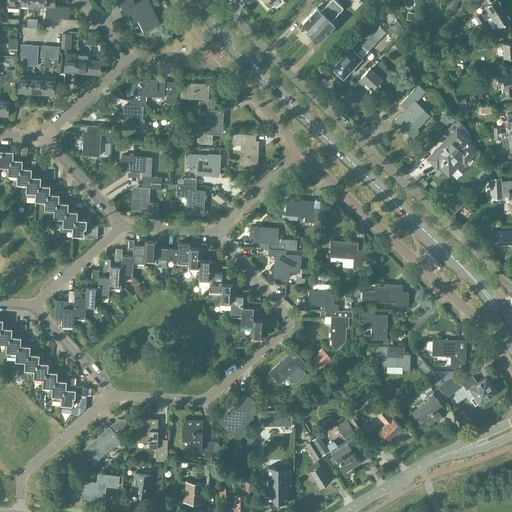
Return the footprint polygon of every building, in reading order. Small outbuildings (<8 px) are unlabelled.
[(21,8),(21,4),(21,0),(7,0),(7,7),(21,8)] [(28,8),(33,9),(34,5),(34,0),(21,0),(21,4),(28,5),(28,8)] [(46,18),(52,18),(52,6),(55,6),(55,0),(34,0),(34,5),(33,9),(40,10),(40,6),(47,7),(46,18)] [(135,23),(139,21),(145,31),(159,24),(151,8),(152,7),(148,0),(143,0),(135,4),(132,0),(123,0),(119,2),(123,11),(127,17),(131,15),(135,23)] [(317,8),(303,23),(308,29),(309,29),(310,29),(310,30),(311,29),(314,32),(313,32),(314,33),(313,33),(314,34),(320,40),(335,25),(331,21),(344,7),(336,0),(331,0),(321,11),(317,8)] [(456,7),(459,0),(449,0),(446,8),(454,12),(456,7)] [(475,0),(471,6),(476,10),(481,3),(477,0),(475,0)] [(485,6),(488,12),(484,15),(482,13),(475,18),(479,25),(485,21),(487,20),(492,17),(505,9),(499,0),(484,0),(487,4),(485,6)] [(511,19),(505,9),(492,17),(487,20),(492,29),(497,25),(498,27),(511,19)] [(387,30),(396,38),(406,28),(397,20),(387,30)] [(485,21),(479,25),(483,30),(489,25),(485,21)] [(337,71),(340,71),(345,75),(344,76),(344,77),(378,41),(369,32),(360,42),(361,43),(354,50),(351,47),(337,62),(337,64),(335,65),(334,67),(335,70),(337,71)] [(449,34),(438,45),(440,48),(453,40),(449,34)] [(395,42),(401,50),(407,45),(400,37),(395,42)] [(476,45),(477,48),(478,51),(489,48),(487,41),(476,45)] [(511,41),(502,43),(497,43),(497,48),(503,47),(503,57),(511,56),(511,41)] [(27,66),(32,66),(33,57),(32,57),(26,57),(27,45),(21,44),(20,57),(28,57),(27,66)] [(53,58),(47,58),(41,57),(41,58),(45,58),(44,67),(50,67),(50,64),(50,58),(58,59),(59,47),(53,46),(53,58)] [(64,71),(76,71),(77,58),(78,54),(78,53),(66,52),(64,71)] [(76,71),(88,72),(90,55),(78,54),(77,58),(76,71)] [(90,55),(88,72),(101,73),(102,56),(90,55)] [(365,82),(373,89),(378,93),(383,87),(379,83),(380,83),(381,82),(381,81),(383,79),(382,78),(389,71),(378,61),(371,68),(370,68),(361,78),(362,79),(359,82),(363,85),(365,82)] [(503,82),(504,89),(504,95),(511,94),(511,74),(498,76),(498,83),(503,82)] [(18,91),(31,92),(32,79),(19,78),(18,91)] [(31,92),(42,93),(43,79),(32,79),(31,92)] [(43,79),(42,93),(55,94),(56,80),(43,79)] [(130,94),(130,100),(146,101),(146,96),(163,97),(163,93),(166,94),(166,103),(173,104),(174,82),(164,82),(142,81),(141,81),(140,81),(138,82),(137,82),(136,83),(134,84),(133,85),(132,87),(131,88),(130,90),(130,91),(130,93),(130,94)] [(203,98),(202,104),(215,105),(215,99),(208,98),(209,84),(182,83),(181,97),(203,98)] [(409,94),(417,101),(426,92),(418,85),(409,94)] [(430,116),(414,101),(408,95),(399,104),(405,110),(395,121),(413,138),(420,131),(417,129),(430,116)] [(0,114),(9,115),(10,101),(0,100),(0,114)] [(146,101),(130,100),(130,106),(125,106),(123,130),(140,131),(142,107),(146,107),(146,101)] [(215,105),(202,104),(202,110),(206,111),(205,130),(198,130),(197,143),(213,144),(213,133),(221,134),(222,116),(219,116),(217,111),(214,111),(215,105)] [(443,121),(449,126),(455,120),(449,114),(443,121)] [(471,140),(461,130),(465,126),(458,119),(454,123),(444,133),(449,138),(429,159),(434,163),(437,161),(439,159),(442,162),(439,165),(449,174),(461,162),(465,165),(478,151),(473,147),(474,146),(470,142),(471,140)] [(106,135),(107,127),(88,126),(88,131),(85,131),(84,154),(99,155),(100,134),(106,135)] [(500,133),(494,134),(495,140),(498,139),(501,139),(501,138),(503,138),(503,139),(503,146),(510,146),(510,152),(511,151),(511,132),(508,133),(507,133),(500,133)] [(163,133),(160,142),(169,145),(171,140),(169,140),(170,135),(163,133)] [(241,145),(240,163),(257,164),(258,141),(255,141),(255,136),(234,135),(233,145),(241,145)] [(163,153),(167,154),(170,152),(170,148),(167,146),(163,146),(162,150),(163,153)] [(17,157),(18,148),(15,148),(13,148),(13,151),(11,151),(8,151),(8,148),(4,148),(0,147),(0,166),(9,167),(11,167),(11,159),(13,159),(13,157),(17,157)] [(186,163),(197,163),(196,174),(219,175),(220,155),(212,154),(211,155),(187,154),(186,163)] [(122,155),(121,170),(129,170),(133,170),(132,176),(138,176),(138,175),(143,176),(142,182),(162,183),(162,177),(152,177),(153,158),(145,157),(145,156),(133,156),(130,155),(122,155)] [(27,157),(23,157),(23,160),(17,159),(17,157),(13,157),(13,159),(11,159),(11,167),(9,167),(8,175),(17,176),(20,176),(20,168),(22,168),(22,165),(26,165),(27,157)] [(20,176),(17,176),(17,184),(26,185),(29,185),(29,177),(31,177),(31,174),(36,174),(37,161),(33,160),(32,168),(26,168),(26,165),(22,165),(22,168),(20,168),(20,176)] [(41,174),(41,177),(35,177),(36,174),(31,174),(31,177),(29,177),(29,185),(26,185),(26,192),(27,192),(27,197),(36,197),(36,193),(38,193),(38,185),(41,186),(41,183),(45,183),(45,174),(41,174)] [(501,178),(491,179),(492,198),(503,198),(502,196),(506,196),(510,196),(511,212),(511,189),(510,190),(510,182),(502,183),(501,178)] [(134,187),(132,210),(157,211),(157,203),(150,202),(151,189),(161,189),(162,183),(142,182),(142,187),(134,187)] [(36,193),(36,197),(35,201),(45,202),(47,202),(48,194),(50,194),(50,191),(55,191),(55,183),(50,183),(50,186),(45,185),(45,183),(41,183),(41,186),(38,185),(38,193),(36,193)] [(178,184),(177,196),(189,197),(188,213),(203,214),(204,192),(196,191),(197,185),(184,184),(178,184)] [(59,200),(63,200),(64,191),(59,191),(59,194),(54,194),(55,191),(50,191),(50,194),(48,194),(47,202),(45,202),(44,210),(54,210),(56,210),(57,203),(59,203),(59,200)] [(444,207),(452,215),(463,203),(455,196),(444,207)] [(311,222),(311,225),(318,226),(319,209),(313,208),(313,201),(287,199),(286,215),(305,217),(305,221),(311,222)] [(73,200),(69,200),(69,203),(63,202),(63,200),(59,200),(59,203),(57,203),(56,210),(54,210),(54,218),(64,219),(64,218),(65,219),(66,211),(68,211),(68,208),(72,209),(73,200)] [(78,211),(72,211),(72,209),(68,208),(68,211),(66,211),(65,219),(64,218),(64,219),(63,231),(73,231),(73,227),(75,227),(75,219),(77,219),(77,217),(82,217),(82,203),(77,203),(77,208),(78,208),(78,211)] [(271,207),(266,211),(270,216),(275,212),(271,207)] [(82,217),(77,217),(77,219),(75,219),(75,227),(73,227),(73,231),(72,235),(84,236),(84,231),(84,228),(87,228),(87,225),(91,226),(91,217),(87,217),(87,220),(81,220),(82,217)] [(492,234),(491,225),(481,225),(481,235),(492,234)] [(251,228),(251,235),(255,236),(255,241),(262,242),(261,248),(270,248),(282,249),(285,249),(285,248),(294,249),(294,239),(277,238),(278,228),(256,227),(252,227),(251,228)] [(511,230),(498,232),(498,243),(504,243),(504,244),(511,244),(511,230)] [(134,262),(145,263),(145,262),(145,258),(145,245),(134,244),(134,240),(128,240),(128,249),(134,249),(133,255),(134,255),(133,262),(133,273),(134,262)] [(154,259),(167,259),(168,248),(157,247),(158,241),(145,241),(145,245),(145,258),(145,262),(145,263),(145,261),(154,262),(154,259)] [(354,268),(362,268),(363,251),(357,250),(358,243),(331,241),(330,256),(354,258),(354,268)] [(177,264),(189,264),(189,261),(189,260),(190,247),(190,243),(178,243),(178,248),(168,248),(167,259),(177,260),(177,264)] [(188,268),(200,269),(200,266),(200,259),(201,259),(201,254),(207,255),(207,244),(202,244),(201,248),(190,247),(189,260),(189,261),(189,264),(189,265),(188,268)] [(270,248),(269,254),(276,255),(275,277),(289,278),(289,272),(300,272),(301,256),(285,255),(285,249),(282,249),(270,248)] [(133,278),(133,273),(133,262),(134,255),(133,255),(122,255),(123,249),(117,249),(116,260),(122,260),(121,266),(122,266),(121,272),(122,272),(121,277),(133,278)] [(202,285),(210,285),(210,278),(211,271),(211,265),(217,266),(218,255),(212,254),(212,260),(201,259),(200,259),(200,266),(200,269),(199,281),(202,285)] [(121,285),(121,284),(121,283),(121,277),(122,272),(121,272),(122,266),(121,266),(110,265),(111,259),(105,259),(104,270),(110,271),(110,276),(110,283),(109,288),(122,289),(122,285),(121,285)] [(209,292),(221,293),(221,290),(221,283),(222,283),(222,278),(228,278),(228,266),(223,266),(222,272),(211,271),(210,278),(210,285),(209,292)] [(108,294),(109,294),(110,283),(110,276),(99,276),(99,269),(93,269),(92,281),(98,281),(98,287),(98,293),(97,305),(98,305),(98,297),(108,297),(108,294)] [(220,304),(231,305),(231,302),(231,295),(232,295),(232,289),(238,290),(239,278),(233,278),(233,284),(222,283),(221,283),(221,290),(221,293),(220,304)] [(97,305),(98,293),(98,287),(87,286),(87,280),(81,280),(80,291),(86,292),(86,298),(86,304),(85,315),(86,315),(86,307),(96,308),(97,305)] [(402,292),(402,285),(376,284),(376,291),(362,291),(362,302),(376,302),(376,300),(394,301),(394,305),(399,305),(399,307),(407,307),(408,293),(402,292)] [(230,316),(242,317),(242,313),(242,307),(243,307),(243,301),(249,301),(249,290),(244,290),(243,296),(232,295),(231,295),(231,302),(231,305),(230,316)] [(325,304),(325,310),(338,311),(338,305),(332,304),(333,290),(310,290),(310,304),(325,304)] [(85,315),(86,315),(85,315),(86,304),(86,298),(75,297),(75,291),(69,291),(69,302),(74,302),(74,309),(74,314),(74,326),(74,318),(85,318),(85,315)] [(347,296),(352,301),(356,297),(352,292),(347,296)] [(70,325),(74,326),(74,314),(74,309),(74,302),(69,302),(57,301),(56,319),(62,319),(62,325),(70,325)] [(241,327),(252,327),(252,325),(253,319),(253,313),(259,313),(260,302),(254,302),(254,308),(243,307),(242,307),(242,313),(242,317),(241,327)] [(352,311),(338,311),(325,310),(325,316),(332,317),(331,344),(336,350),(342,345),(342,339),(345,339),(346,327),(349,327),(349,317),(351,317),(352,311)] [(364,333),(364,341),(380,342),(388,342),(388,338),(386,338),(387,315),(376,315),(374,315),(374,311),(365,311),(364,323),(372,323),(372,327),(372,334),(364,333)] [(252,325),(252,327),(252,336),(263,337),(264,325),(270,326),(270,314),(259,313),(253,313),(253,319),(252,325)] [(7,325),(8,317),(6,317),(3,317),(3,319),(0,319),(0,335),(1,328),(3,328),(3,325),(7,325)] [(0,335),(0,343),(7,344),(9,344),(10,337),(12,337),(12,334),(16,335),(17,326),(13,325),(12,328),(7,328),(7,325),(3,325),(3,328),(1,328),(0,335)] [(7,344),(6,357),(16,358),(17,353),(19,353),(19,345),(21,346),(21,343),(25,343),(26,334),(22,334),(21,337),(16,337),(16,335),(12,334),(12,337),(10,337),(9,344),(7,344)] [(433,340),(433,356),(451,356),(450,368),(460,368),(460,364),(463,367),(465,365),(465,354),(465,348),(456,348),(457,340),(433,340)] [(375,345),(374,360),(380,360),(380,365),(402,366),(402,369),(409,370),(410,353),(404,353),(404,347),(388,347),(388,342),(380,342),(379,345),(375,345)] [(34,343),(31,343),(31,346),(26,345),(25,345),(25,343),(21,343),(21,346),(19,345),(19,353),(17,353),(16,358),(16,361),(26,362),(28,362),(28,354),(31,354),(31,352),(34,352),(34,343)] [(310,360),(319,370),(331,359),(322,349),(310,360)] [(40,354),(37,354),(34,354),(34,352),(31,352),(31,354),(28,354),(28,362),(26,362),(25,369),(25,370),(26,370),(34,370),(37,371),(37,363),(39,363),(40,360),(43,361),(44,352),(40,351),(40,354)] [(294,360),(289,355),(269,373),(279,385),(289,376),(295,383),(306,373),(304,370),(308,366),(299,356),(298,357),(294,360)] [(34,370),(34,378),(44,379),(46,379),(46,371),(48,372),(49,369),(52,369),(53,361),(48,360),(48,363),(47,363),(43,363),(43,361),(40,360),(39,363),(37,363),(37,371),(34,370)] [(418,366),(426,375),(432,370),(423,361),(418,366)] [(61,378),(62,369),(58,369),(58,372),(52,371),(52,369),(49,369),(48,372),(46,371),(46,379),(44,379),(43,387),(51,388),(53,388),(54,380),(56,380),(56,377),(61,378)] [(486,377),(478,382),(471,373),(460,380),(467,390),(470,388),(475,396),(471,398),(475,405),(480,402),(496,392),(486,377)] [(437,384),(442,381),(436,374),(431,378),(437,384)] [(438,386),(440,389),(446,398),(462,387),(455,375),(447,380),(438,386)] [(53,388),(51,388),(51,396),(52,396),(51,401),(60,401),(60,404),(61,404),(62,396),(64,396),(64,393),(65,393),(65,392),(63,392),(63,389),(66,389),(66,386),(71,387),(71,378),(68,378),(67,378),(67,381),(61,380),(61,378),(56,377),(56,380),(54,380),(53,388)] [(86,396),(87,387),(80,387),(79,387),(76,386),(76,389),(70,389),(71,387),(66,386),(66,389),(63,389),(63,392),(65,392),(65,393),(64,393),(64,396),(62,396),(61,404),(72,405),(72,407),(73,407),(73,405),(73,402),(74,402),(74,401),(74,400),(73,400),(73,398),(75,398),(76,395),(78,395),(86,396)] [(390,387),(385,390),(392,401),(397,397),(390,387)] [(416,409),(411,412),(415,418),(420,415),(427,426),(442,416),(439,411),(438,410),(436,407),(442,403),(432,390),(431,388),(425,392),(426,394),(431,400),(416,409)] [(221,418),(222,420),(221,421),(232,434),(252,416),(252,399),(249,396),(239,405),(238,403),(221,418)] [(383,397),(378,401),(383,407),(385,409),(390,406),(383,397)] [(385,424),(379,429),(388,439),(394,434),(395,435),(402,428),(385,409),(378,416),(385,424)] [(292,410),(260,410),(260,426),(292,426),(292,410)] [(357,412),(347,419),(354,431),(365,424),(357,412)] [(135,442),(149,442),(149,447),(157,448),(157,460),(164,461),(165,459),(167,459),(168,439),(158,439),(158,427),(158,419),(142,418),(142,427),(135,427),(135,442)] [(346,418),(336,424),(337,425),(344,437),(345,436),(353,431),(354,431),(347,419),(346,418)] [(109,426),(84,448),(85,449),(95,460),(115,443),(116,445),(121,441),(121,442),(125,442),(126,419),(113,430),(109,426)] [(201,452),(212,453),(212,442),(212,441),(202,440),(203,420),(187,420),(186,428),(184,428),(183,439),(193,439),(193,449),(202,449),(201,452)] [(319,435),(312,440),(316,447),(320,452),(322,456),(329,451),(319,435)] [(316,447),(312,440),(309,436),(303,439),(310,450),(317,460),(323,457),(322,456),(321,454),(320,452),(316,447)] [(212,442),(212,453),(223,452),(218,442),(212,442)] [(334,442),(329,445),(333,452),(345,471),(360,461),(350,445),(348,442),(338,448),(337,446),(334,442)] [(308,467),(310,471),(320,487),(331,481),(318,460),(308,467)] [(214,465),(204,465),(204,478),(215,478),(214,465)] [(266,507),(286,507),(286,494),(290,494),(290,483),(286,483),(287,467),(267,467),(266,507)] [(145,471),(145,474),(136,473),(134,493),(150,495),(151,482),(162,483),(164,469),(153,468),(152,472),(145,471)] [(122,483),(123,477),(99,475),(98,483),(76,481),(74,496),(103,499),(105,485),(117,486),(118,483),(122,483)] [(187,481),(187,489),(181,488),(180,500),(203,502),(204,482),(187,481)] [(246,481),(246,493),(254,493),(254,481),(246,481)] [(250,511),(251,504),(246,504),(246,495),(234,495),(234,511),(250,511)]
